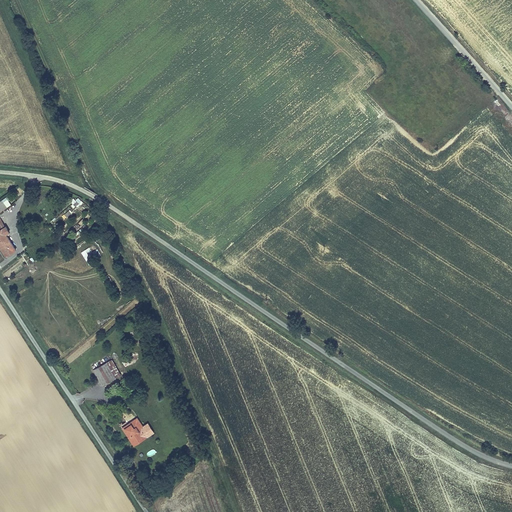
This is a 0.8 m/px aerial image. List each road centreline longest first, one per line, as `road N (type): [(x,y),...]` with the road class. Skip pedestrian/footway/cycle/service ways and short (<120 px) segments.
road 1 (unclassified): [(0,172),(45,177),(95,197),(428,424),(511,466)]
road 2 (unclassified): [(145,511),(0,289)]
road 3 (tertiary): [(417,0),(511,105)]
